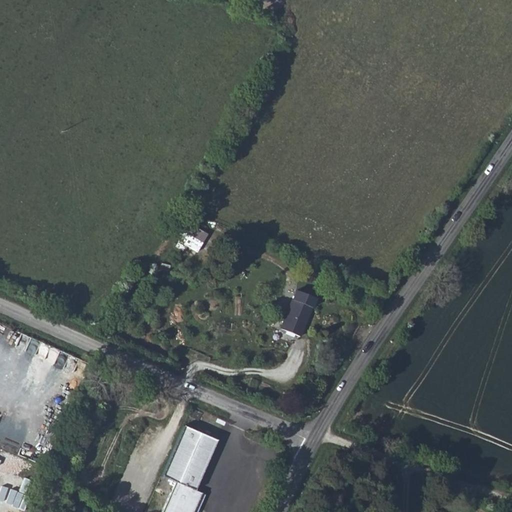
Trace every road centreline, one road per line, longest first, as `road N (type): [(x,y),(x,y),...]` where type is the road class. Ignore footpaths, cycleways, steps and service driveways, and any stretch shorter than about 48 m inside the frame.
road 1 (tertiary): [(312,441),(511,145)]
road 2 (unclassified): [(0,304),(312,441)]
road 3 (track): [(511,509),(312,441)]
